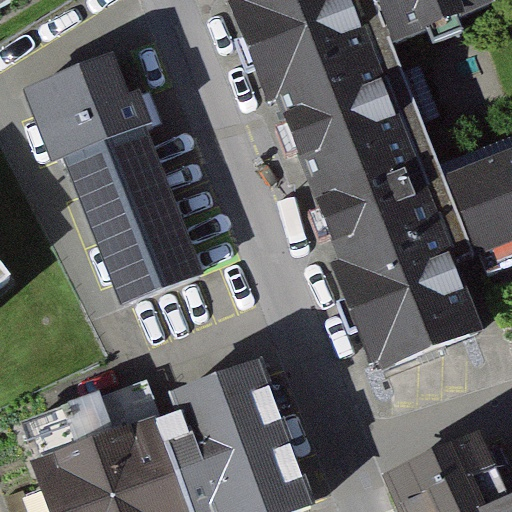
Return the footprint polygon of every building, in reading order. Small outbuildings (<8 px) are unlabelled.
[(0,0),(0,18),(31,0),(0,0)] [(391,63),(366,0),(241,0),(216,10),(366,398),(503,346),(484,296),(441,188),(391,63)] [(483,0),(366,0),(391,63),(493,24),(483,0)] [(113,64),(30,97),(61,174),(71,170),(129,316),(201,288),(113,64)] [(511,285),(511,159),(441,188),(484,296),(511,285)] [(270,368),(156,407),(190,511),(298,511),(319,505),(270,368)] [(190,511),(156,407),(31,449),(52,511),(190,511)] [(389,511),(511,511),(511,487),(500,494),(475,435),(375,481),(389,511)]
